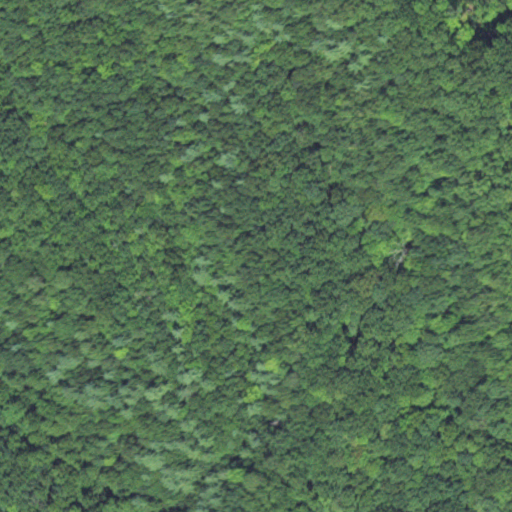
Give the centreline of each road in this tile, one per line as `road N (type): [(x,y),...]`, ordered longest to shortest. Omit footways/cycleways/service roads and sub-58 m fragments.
road 1 (track): [(500,511),(393,494),(360,468),(297,390),(219,379),(172,301),(183,228),(193,212),(323,217),(339,196),(318,66),(323,34),(423,0),(110,8),(72,0),(27,76),(16,149),(0,174)]
road 2 (track): [(238,511),(245,447),(219,379)]
